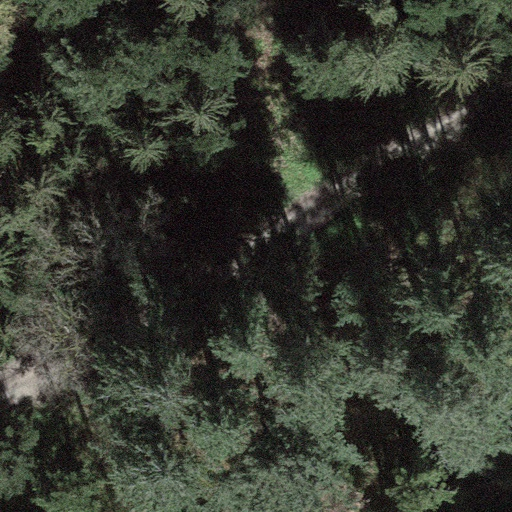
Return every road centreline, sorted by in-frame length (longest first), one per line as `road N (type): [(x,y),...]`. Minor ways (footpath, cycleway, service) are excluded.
road 1 (track): [(511,89),(454,115),(257,246),(0,373)]
road 2 (track): [(308,511),(257,246)]
